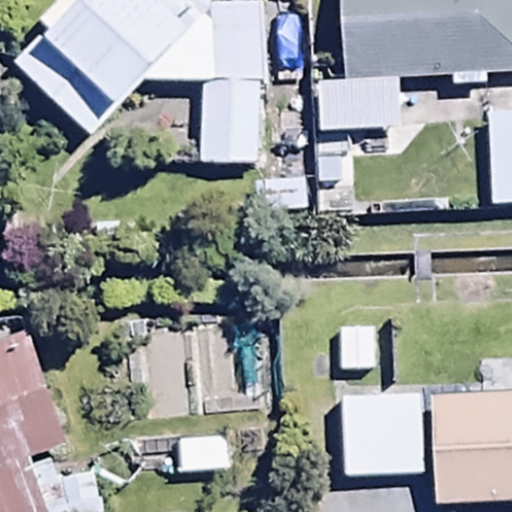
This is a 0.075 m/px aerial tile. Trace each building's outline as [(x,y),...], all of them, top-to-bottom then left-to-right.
[(81,0),(18,73),(99,150),(156,90),(206,90),(206,174),(260,174),(259,91),(265,91),(265,14),(219,15),(218,0),(81,0)] [(511,0),(345,0),(348,90),(320,92),(323,145),(405,141),(403,90),(453,88),(454,94),(487,92),(487,81),(511,79),(511,0)] [(511,119),(492,120),(494,214),(511,213),(511,119)] [(257,189),(259,224),(312,220),(309,185),(257,189)] [(33,347),(0,356),(0,511),(37,511),(26,473),(68,460),(33,347)] [(423,407),(347,408),(348,486),(423,486),(423,407)] [(511,511),(511,408),(437,409),(439,511),(511,511)]
